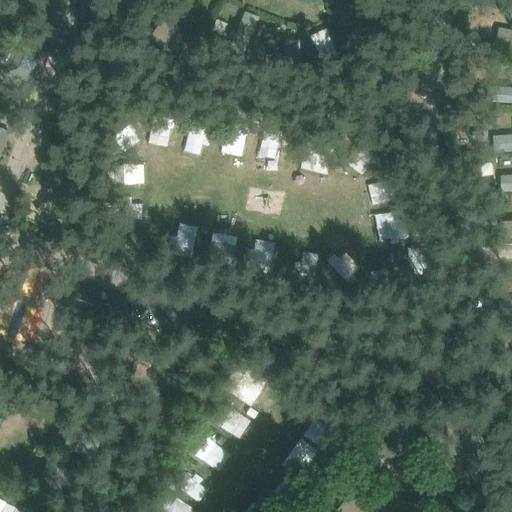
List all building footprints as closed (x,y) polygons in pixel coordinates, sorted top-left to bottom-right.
[(0,68),(7,71),(6,72),(36,84),(48,52),(17,40),(16,42),(7,39),(18,12),(0,4),(0,68)] [(225,51),(245,59),(262,16),(242,8),(225,51)] [(160,15),(146,39),(182,60),(197,37),(160,15)] [(511,88),(491,88),(491,100),(511,100),(511,88)] [(189,146),(221,150),(223,130),(191,127),(189,146)] [(0,153),(9,131),(0,128),(0,153)] [(224,128),(221,153),(242,155),(246,130),(224,128)] [(511,133),(490,137),(493,153),(511,149),(511,133)] [(483,143),(472,143),(472,151),(484,151),(483,143)] [(511,150),(498,151),(499,173),(511,172),(511,150)] [(147,181),(147,165),(114,165),(114,182),(147,181)] [(48,169),(41,185),(65,195),(72,179),(48,169)] [(500,190),(511,190),(511,174),(500,174),(500,190)] [(489,180),(479,184),(485,199),(494,196),(489,180)] [(141,217),(139,195),(116,198),(119,220),(141,217)] [(511,209),(500,210),(501,219),(511,218),(511,209)] [(511,220),(499,221),(499,237),(511,236),(511,220)] [(178,235),(173,234),(171,252),(194,254),(197,224),(179,222),(178,235)] [(218,247),(216,261),(232,263),(235,232),(219,231),(218,247)] [(273,278),(276,243),(248,241),(245,275),(273,278)] [(294,277),(316,279),(317,253),(296,251),(294,277)] [(218,415),(232,427),(242,415),(227,403),(218,415)] [(80,429),(70,450),(88,459),(98,438),(80,429)] [(219,472),(231,453),(202,436),(190,455),(219,472)] [(55,462),(46,483),(64,491),(73,471),(55,462)] [(170,486),(194,503),(205,489),(181,471),(170,486)] [(166,486),(150,511),(187,511),(194,503),(166,486)]
